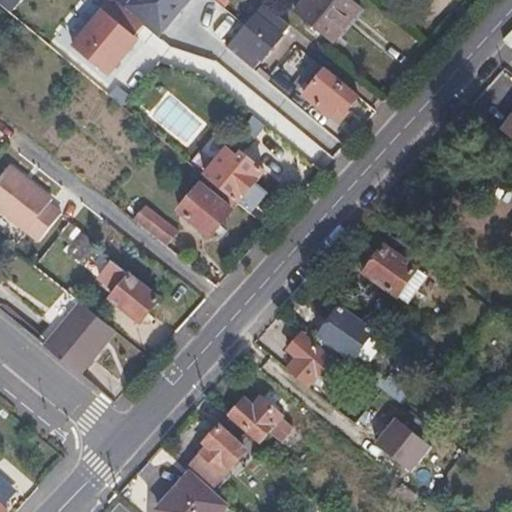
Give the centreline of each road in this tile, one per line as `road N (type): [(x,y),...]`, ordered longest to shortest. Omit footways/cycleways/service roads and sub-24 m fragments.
road 1 (secondary): [(120,446),(511,11)]
road 2 (residential): [(0,329),(120,446)]
